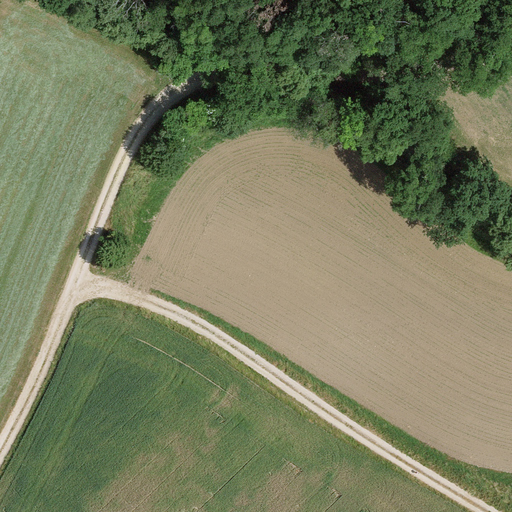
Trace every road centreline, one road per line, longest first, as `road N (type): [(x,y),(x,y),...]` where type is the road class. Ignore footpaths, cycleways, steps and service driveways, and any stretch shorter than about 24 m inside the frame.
road 1 (track): [(0,463),(130,145),(162,102),(187,85),(242,69),(421,70),(444,62),(511,9)]
road 2 (track): [(75,282),(242,352),(482,511)]
